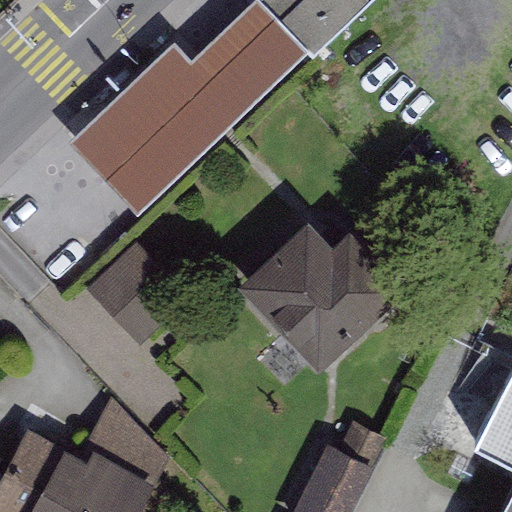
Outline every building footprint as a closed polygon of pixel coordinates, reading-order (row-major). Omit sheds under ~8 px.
[(374,0),(255,0),(190,63),(172,46),(67,144),(135,217),(305,55),(310,61),(374,0)] [(307,204),(236,268),(316,356),(403,277),(349,218),(333,233),(307,204)] [(135,235),(84,283),(137,339),(188,291),(135,235)] [(511,511),(511,356),(473,428),(511,447),(511,469),(489,511),(511,511)] [(86,434),(91,439),(151,472),(165,449),(109,394),(86,434)] [(325,435),(285,511),(344,511),(386,432),(346,412),(332,439),(325,435)] [(60,438),(26,419),(0,464),(0,511),(127,511),(151,472),(91,439),(85,449),(62,436),(60,438)]
